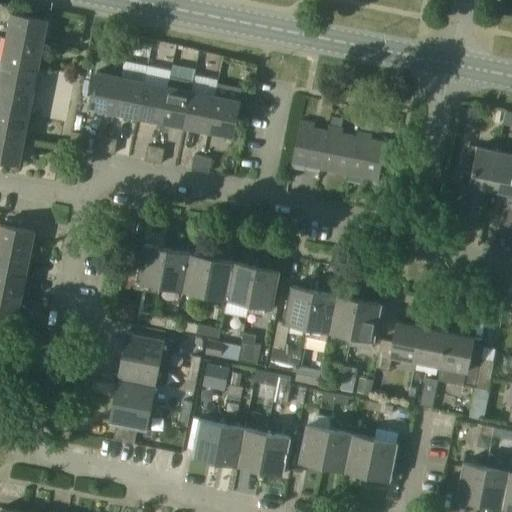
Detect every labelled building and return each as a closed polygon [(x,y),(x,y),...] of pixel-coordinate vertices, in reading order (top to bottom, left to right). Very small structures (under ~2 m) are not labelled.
[(5,39),(44,46),(48,22),(10,14),(5,39)] [(5,39),(1,63),(39,70),(44,46),(5,39)] [(0,66),(0,86),(34,94),(39,70),(1,63),(0,66)] [(113,114),(121,76),(97,71),(89,109),(113,114)] [(113,114),(137,119),(145,81),(121,76),(113,114)] [(161,124),(185,129),(192,91),(194,82),(171,77),(169,86),(161,124)] [(137,119),(161,124),(169,86),(145,81),(137,119)] [(0,111),(30,117),(34,94),(0,86),(0,111)] [(185,129),(208,134),(216,95),(192,91),(185,129)] [(208,134),(233,139),(241,101),(216,95),(208,134)] [(0,135),(25,141),(30,117),(0,111),(0,135)] [(322,170),(323,165),(329,131),(328,130),(314,128),(315,123),(301,121),(294,159),(306,161),(305,167),(322,170)] [(351,175),(352,170),(351,170),(357,136),(343,134),(343,129),(328,127),(328,130),(329,131),(323,165),(334,167),(334,172),(351,175)] [(363,178),(379,181),(386,143),(370,140),(371,135),(358,132),(357,136),(351,170),(352,170),(363,172),(363,178)] [(0,161),(20,165),(25,141),(0,135),(0,161)] [(97,152),(105,153),(108,138),(100,137),(97,152)] [(105,153),(114,155),(117,140),(108,138),(105,153)] [(145,161),(153,163),(156,148),(148,147),(145,161)] [(489,192),(497,153),(468,147),(453,221),(467,223),(474,190),(489,192)] [(153,163),(162,164),(164,150),(156,148),(153,163)] [(511,155),(497,153),(489,192),(507,196),(500,230),(511,232),(511,155)] [(191,170),(200,172),(203,157),(194,155),(191,170)] [(200,172),(209,174),(212,159),(203,157),(200,172)] [(0,224),(0,247),(32,254),(36,232),(0,224)] [(137,283),(161,287),(168,250),(144,246),(143,254),(132,251),(126,280),(137,282),(137,283)] [(0,269),(27,275),(32,254),(0,247),(0,269)] [(161,287),(182,292),(189,255),(168,250),(161,287)] [(182,292),(205,296),(212,259),(189,255),(182,292)] [(205,296),(227,301),(234,263),(212,259),(205,296)] [(227,301),(249,305),(256,268),(234,263),(227,301)] [(256,268),(249,305),(248,312),(264,315),(266,308),(272,310),(279,272),(256,268)] [(0,291),(23,296),(27,275),(0,269),(0,291)] [(283,323),(306,328),(314,291),(290,287),(283,323)] [(0,314),(18,318),(23,296),(0,291),(0,314)] [(306,328),(329,332),(336,296),(314,291),(306,328)] [(329,332),(351,337),(358,300),(336,296),(329,332)] [(351,337),(375,341),(382,305),(358,300),(351,337)] [(153,325),(155,315),(142,313),(140,323),(153,325)] [(153,325),(166,327),(168,317),(155,315),(153,325)] [(185,331),(197,334),(199,324),(187,322),(185,331)] [(391,357),(416,362),(423,328),(398,323),(394,341),(382,339),(376,367),(389,370),(391,357)] [(197,334),(210,336),(211,327),(199,324),(197,334)] [(416,362),(441,367),(448,333),(423,328),(416,362)] [(173,342),(127,333),(122,356),(159,363),(169,365),(173,342)] [(239,361),(257,365),(261,345),(255,344),(257,335),(244,333),(239,361)] [(481,361),(484,347),(472,344),(474,338),(448,333),(441,367),(439,380),(476,388),(476,387),(481,361)] [(206,354),(220,357),(223,342),(209,339),(206,354)] [(292,366),(298,367),(301,351),(275,346),(271,368),(291,372),(292,366)] [(193,355),(190,369),(198,371),(201,357),(193,355)] [(118,379),(155,386),(159,363),(122,356),(118,379)] [(476,387),(489,390),(493,363),(481,361),(476,387)] [(227,388),(229,365),(206,363),(203,386),(227,388)] [(345,366),(333,363),(331,373),(343,375),(345,366)] [(358,369),(345,366),(343,375),(356,378),(358,369)] [(188,381),(196,383),(198,371),(190,369),(188,381)] [(254,383),(276,387),(278,374),(257,370),(254,383)] [(276,387),(289,390),(291,377),(278,374),(276,387)] [(419,406),(433,409),(438,380),(425,378),(419,406)] [(114,401),(151,408),(155,386),(118,379),(114,401)] [(228,398),(240,401),(243,388),(230,385),(228,398)] [(323,401),(337,403),(339,394),(324,391),(323,401)] [(337,403),(348,405),(350,395),(339,394),(337,403)] [(368,409),(381,412),(383,403),(370,400),(368,409)] [(109,425),(146,432),(151,408),(114,401),(109,425)] [(181,414),(191,416),(194,403),(184,401),(181,414)] [(381,412),(392,414),(394,405),(383,403),(381,412)] [(179,425),(189,427),(191,416),(181,414),(179,425)] [(216,462),(223,425),(199,421),(192,458),(216,462)] [(216,462),(238,467),(245,430),(223,425),(216,462)] [(481,434),(494,436),(496,428),(482,425),(481,434)] [(300,462),(324,467),(331,431),(307,426),(300,462)] [(494,436),(511,439),(511,430),(496,428),(494,436)] [(238,467),(260,471),(267,434),(245,430),(238,467)] [(324,467),(347,472),(354,436),(331,431),(324,467)] [(260,471),(284,476),(291,439),(267,434),(260,471)] [(347,472),(369,477),(376,440),(354,436),(347,472)] [(369,477),(391,481),(399,445),(376,440),(369,477)] [(456,500),(480,505),(488,468),(463,464),(456,500)] [(480,505),(502,509),(510,473),(488,468),(480,505)] [(502,509),(511,511),(511,473),(510,473),(502,509)]
